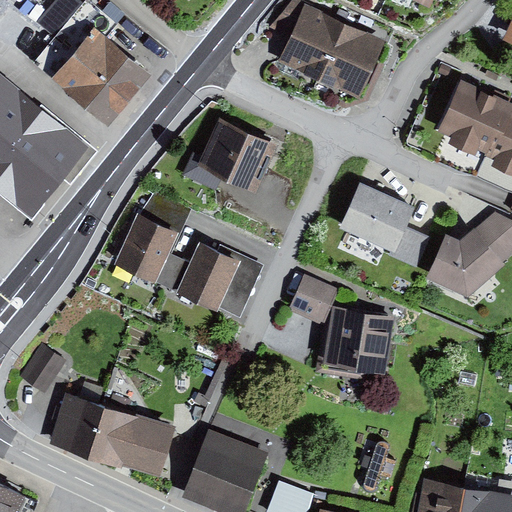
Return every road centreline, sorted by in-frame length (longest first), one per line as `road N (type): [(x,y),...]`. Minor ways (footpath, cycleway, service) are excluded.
road 1 (tertiary): [(200,60),(0,316)]
road 2 (residential): [(232,363),(281,257),(351,141)]
road 3 (residential): [(351,141),(483,0)]
road 4 (residential): [(200,60),(351,141)]
road 5 (tertiary): [(0,438),(145,511)]
